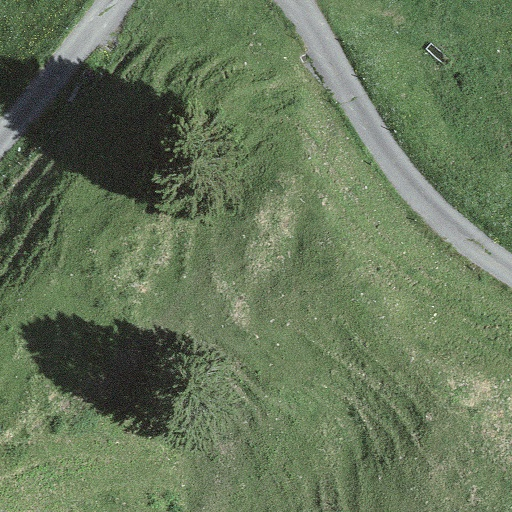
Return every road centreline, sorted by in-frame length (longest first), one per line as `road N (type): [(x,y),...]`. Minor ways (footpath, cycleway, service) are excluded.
road 1 (unclassified): [(294,0),(395,166),(511,271)]
road 2 (unclassified): [(0,138),(115,0)]
